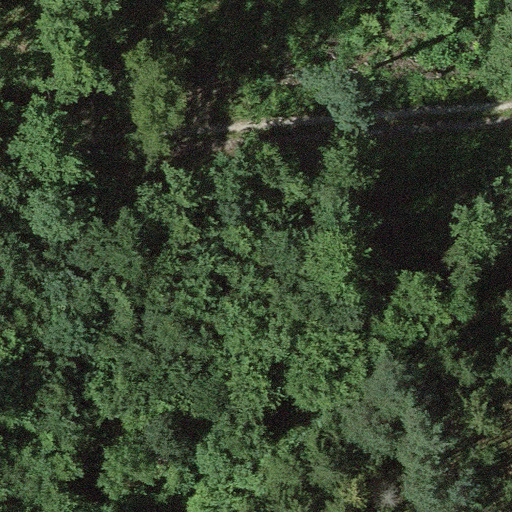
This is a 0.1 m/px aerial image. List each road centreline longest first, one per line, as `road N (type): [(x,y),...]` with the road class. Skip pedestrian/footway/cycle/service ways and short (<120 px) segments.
road 1 (track): [(0,162),(150,134),(511,97)]
road 2 (track): [(511,274),(432,302),(105,511)]
